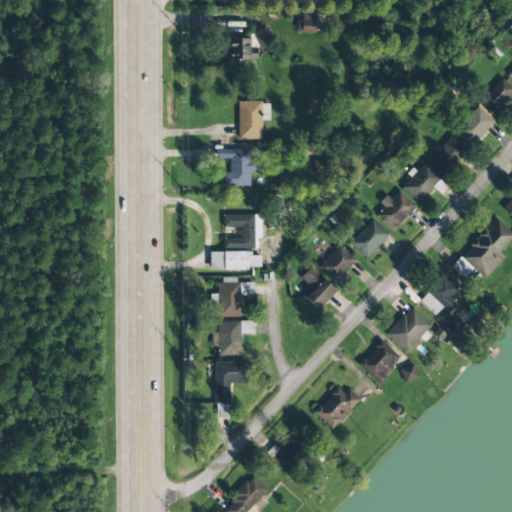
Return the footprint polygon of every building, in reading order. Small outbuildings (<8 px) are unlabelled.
[(314,16),(298,15),(298,32),(313,33),(314,16)] [(250,33),(254,47),(268,43),(264,29),(250,33)] [(252,39),(226,39),(226,62),(252,62),(252,39)] [(511,92),(511,90),(499,78),(478,101),(492,114),(511,92)] [(236,102),(236,140),(259,140),(259,102),(236,102)] [(452,130),(468,146),(491,122),(476,107),(452,130)] [(443,175),(466,151),(450,136),(427,160),(443,175)] [(248,161),(248,150),(225,150),(225,186),(248,186),(248,173),(256,172),(256,161),(248,161)] [(313,173),(326,173),(326,161),(313,161),(313,173)] [(417,203),(439,178),(423,163),(401,188),(417,203)] [(511,179),(510,181),(511,182),(511,196),(501,209),(511,220),(511,179)] [(414,207),(396,190),(373,214),(390,231),(414,207)] [(208,270),(249,270),(249,250),(254,250),(254,215),(222,215),(222,228),(237,228),(237,239),(222,239),(222,253),(208,253),(208,270)] [(511,236),(494,219),(450,266),(462,277),(471,268),(483,279),(502,258),(497,253),(511,236)] [(348,243),(363,259),(387,235),(371,220),(348,243)] [(355,261),(338,245),(317,267),(334,284),(355,261)] [(302,297),(315,311),(334,292),(310,267),(299,278),(310,289),(302,297)] [(416,300),(452,335),(462,325),(454,316),(461,309),(449,297),(455,291),(440,275),(416,300)] [(238,317),(239,296),(252,296),(252,283),(217,283),(216,317),(238,317)] [(402,352),(429,327),(411,308),(384,333),(402,352)] [(217,322),(217,356),(239,356),(239,333),(252,333),(252,322),(217,322)] [(359,362),(374,378),(395,357),(380,341),(359,362)] [(213,363),(214,404),(229,404),(229,384),(246,384),(245,362),(213,363)] [(405,384),(418,377),(411,364),(398,370),(405,384)] [(341,394),(335,388),(311,413),(329,430),(358,401),(346,389),(341,394)] [(215,405),(215,419),(228,418),(227,404),(215,405)] [(268,460),(285,476),(310,450),(294,434),(268,460)] [(223,511),(245,511),(266,491),(252,477),(220,509),(223,511)]
